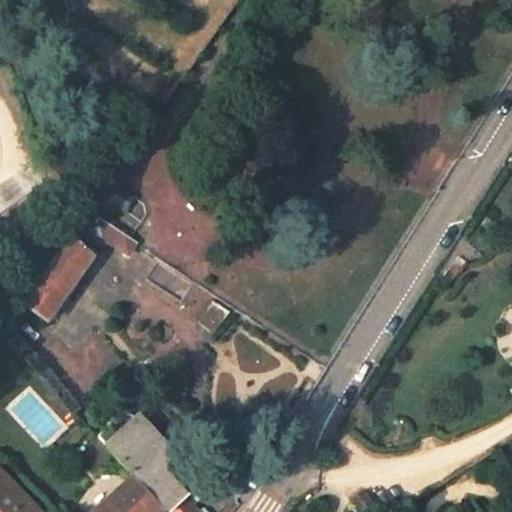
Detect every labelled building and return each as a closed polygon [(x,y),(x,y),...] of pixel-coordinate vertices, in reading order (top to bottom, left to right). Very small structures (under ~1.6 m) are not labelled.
[(71,286),(89,260),(85,257),(97,239),(128,259),(136,247),(85,215),(61,249),(19,310),(42,326),(56,306),(52,304),(67,282),(71,286)] [(168,457),(133,417),(101,444),(166,511),(195,511),(154,469),(168,457)] [(166,511),(131,475),(91,511),(166,511)] [(0,511),(33,511),(0,477),(0,511)] [(353,504),(358,511),(378,511),(367,494),(353,504)]
